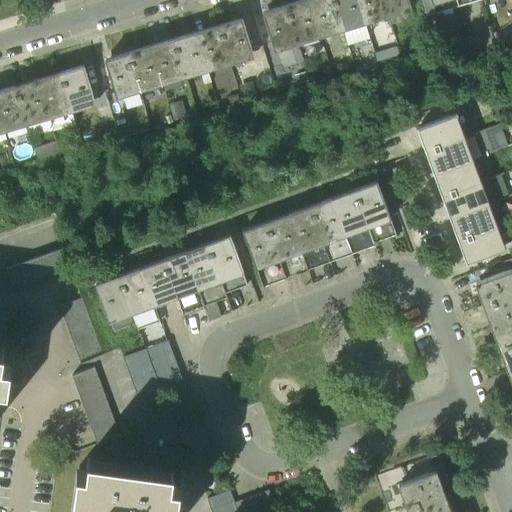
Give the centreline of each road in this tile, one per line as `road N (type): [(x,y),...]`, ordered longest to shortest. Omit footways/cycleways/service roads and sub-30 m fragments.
road 1 (residential): [(471,394),(428,286),(404,275),(227,338),(213,370),(239,446),(267,466),(324,449)]
road 2 (residential): [(12,511),(27,459),(40,321)]
road 3 (residential): [(324,449),(471,394)]
road 4 (residential): [(0,44),(146,0)]
